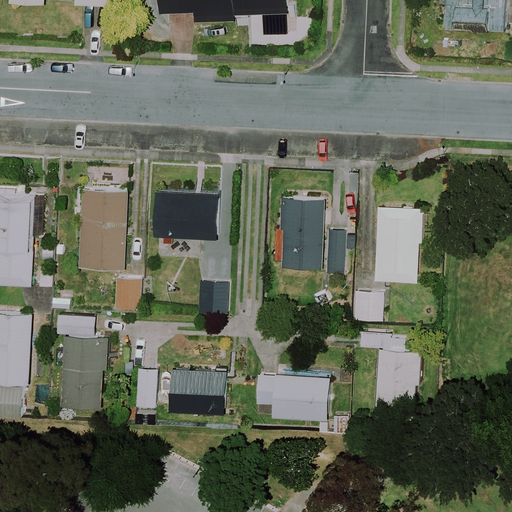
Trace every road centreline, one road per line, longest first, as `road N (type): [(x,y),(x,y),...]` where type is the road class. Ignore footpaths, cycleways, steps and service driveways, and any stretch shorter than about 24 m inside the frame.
road 1 (residential): [(361,105),(0,88)]
road 2 (residential): [(511,112),(361,105)]
